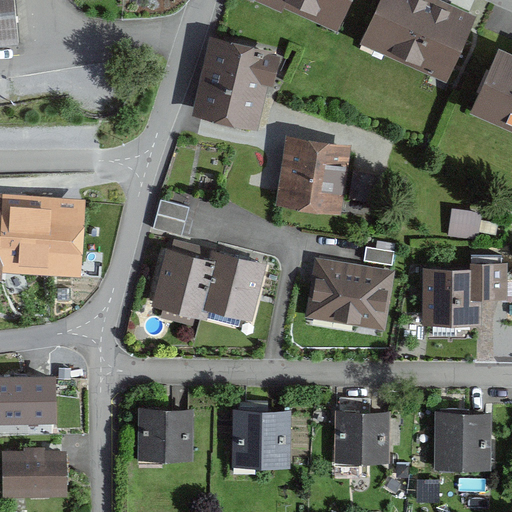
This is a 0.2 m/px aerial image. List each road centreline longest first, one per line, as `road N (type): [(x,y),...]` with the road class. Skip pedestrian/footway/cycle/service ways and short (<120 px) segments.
road 1 (residential): [(102,374),(511,388)]
road 2 (residential): [(204,0),(146,167)]
road 3 (residential): [(146,167),(104,338)]
road 4 (residential): [(146,167),(0,169)]
road 5 (residential): [(102,374),(99,511)]
